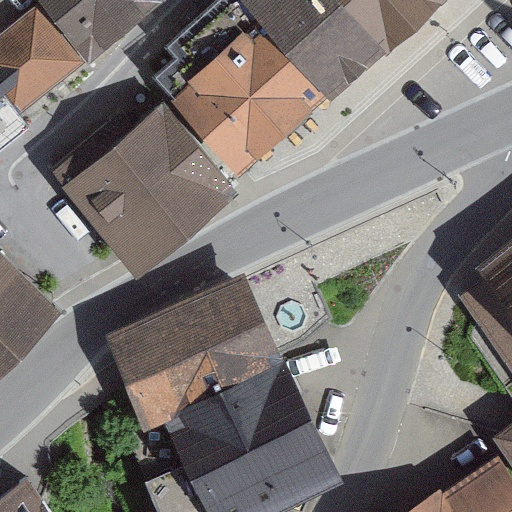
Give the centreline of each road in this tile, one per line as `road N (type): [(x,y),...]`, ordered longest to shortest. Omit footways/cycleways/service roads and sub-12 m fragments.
road 1 (secondary): [(500,121),(280,223),(109,316)]
road 2 (residential): [(338,511),(429,270),(496,190),(511,151)]
road 3 (residential): [(5,176),(133,58),(174,0)]
road 4 (unclassified): [(109,316),(5,176)]
road 5 (secondary): [(109,316),(0,415)]
